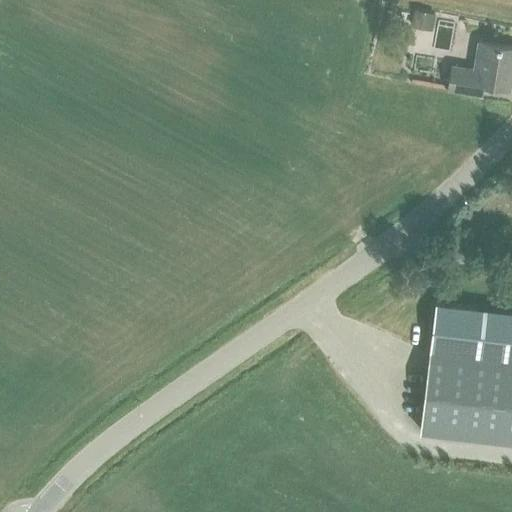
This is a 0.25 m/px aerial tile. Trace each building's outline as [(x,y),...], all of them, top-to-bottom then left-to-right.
[(434,12),(413,8),(410,24),(431,28),(434,12)] [(511,46),(479,41),(474,69),(452,64),(447,88),(481,95),(484,82),(510,87),(511,72),(511,46)] [(379,103),(397,106),(401,83),(383,80),(379,103)] [(442,98),(438,112),(462,118),(465,104),(442,98)] [(420,125),(421,115),(401,113),(400,123),(420,125)] [(477,306),(437,301),(421,429),(511,440),(511,310),(477,306)]
